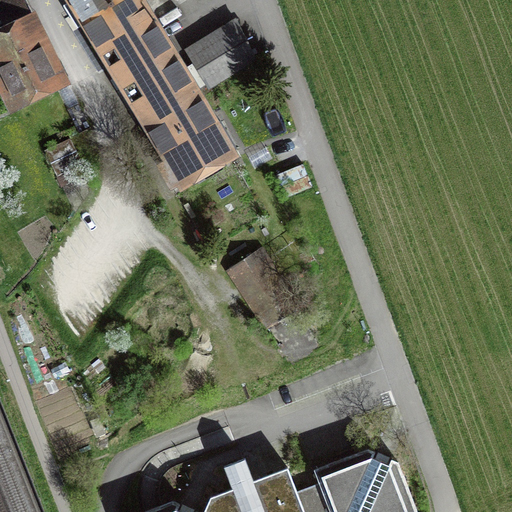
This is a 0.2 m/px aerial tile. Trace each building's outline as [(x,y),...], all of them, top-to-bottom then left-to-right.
[(57,82),(16,0),(8,0),(0,4),(0,69),(16,102),(57,82)] [(68,0),(142,121),(194,91),(139,0),(68,0)] [(187,52),(208,87),(255,59),(237,22),(187,52)] [(155,158),(172,186),(236,149),(220,121),(214,124),(194,91),(142,121),(162,154),(155,158)] [(43,150),(56,176),(82,163),(69,138),(43,150)] [(288,191),(313,182),(307,165),(282,174),(288,191)] [(259,251),(230,270),(266,327),(297,307),(259,251)] [(297,491),(287,467),(253,480),(244,458),(224,466),(233,488),(210,497),(203,511),(417,511),(398,462),(391,459),(389,464),(372,457),(375,452),(368,448),(314,469),(319,483),(297,491)] [(179,504),(173,501),(143,511),(197,511),(196,511),(195,511),(182,511),(177,509),(179,504)]
